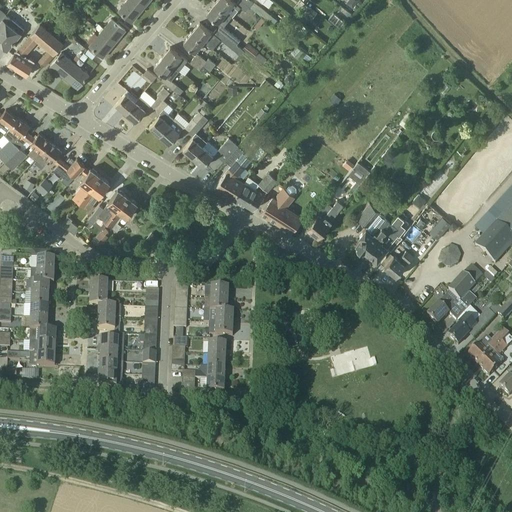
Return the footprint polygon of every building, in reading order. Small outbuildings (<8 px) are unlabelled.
[(126,0),(117,10),(131,22),(143,8),(132,0),(126,0)] [(132,0),(143,8),(149,0),(132,0)] [(233,17),(240,7),(245,11),(249,6),(241,0),(238,0),(235,3),(230,0),(216,0),(215,3),(232,16),(233,17)] [(232,16),(215,3),(206,13),(219,23),(216,28),(237,44),(240,40),(223,27),(232,16)] [(309,6),(303,13),(311,20),(317,12),(309,6)] [(344,22),(333,13),(328,20),(339,29),(344,22)] [(0,44),(6,50),(23,29),(5,14),(0,21),(0,44)] [(111,18),(103,28),(100,32),(114,43),(125,30),(111,18)] [(212,33),(199,22),(191,32),(203,42),(213,49),(220,40),(233,49),(237,44),(216,28),(212,33)] [(47,50),(37,61),(43,66),(53,55),(63,43),(40,23),(30,35),(14,52),(7,64),(25,75),(32,63),(24,58),(38,42),(47,50)] [(103,57),(107,52),(114,43),(100,32),(89,46),(103,57)] [(183,43),(195,52),(203,42),(191,32),(183,43)] [(242,48),(247,52),(253,57),(257,52),(258,51),(247,43),(246,43),(242,48)] [(170,47),(162,57),(174,66),(179,70),(187,60),(170,47)] [(95,55),(92,52),(88,50),(85,54),(92,59),(95,55)] [(75,63),(62,52),(50,66),(63,77),(75,63)] [(208,69),(210,71),(215,63),(208,58),(206,61),(196,54),(193,58),(203,66),(208,69)] [(161,80),(166,84),(173,89),(173,90),(177,86),(166,76),(174,66),(162,57),(154,67),(164,76),(161,80)] [(189,63),(199,70),(203,66),(193,58),(189,63)] [(89,75),(75,63),(63,77),(77,89),(89,75)] [(204,74),(208,69),(203,66),(199,70),(204,74)] [(143,74),(152,81),(156,76),(147,69),(143,74)] [(294,80),(288,75),(283,80),(289,85),(294,80)] [(274,84),(278,87),(282,82),(278,79),(274,84)] [(151,105),(155,109),(163,100),(170,92),(164,87),(157,95),(158,96),(155,100),(151,105)] [(115,104),(125,113),(135,101),(125,92),(115,104)] [(341,99),(334,94),(329,100),(336,106),(341,99)] [(135,122),(145,111),(151,105),(140,96),(135,101),(125,113),(135,122)] [(174,119),(163,109),(167,104),(163,100),(155,109),(160,113),(155,120),(149,126),(159,136),(174,119)] [(262,108),(256,114),(261,119),(267,112),(262,108)] [(1,127),(7,131),(17,118),(6,109),(2,114),(0,111),(0,123),(2,125),(1,127)] [(199,111),(184,128),(189,132),(203,115),(200,112),(199,111)] [(203,115),(189,132),(193,135),(208,119),(203,115)] [(0,149),(0,156),(5,161),(20,147),(27,140),(30,136),(25,132),(29,126),(18,117),(17,118),(7,131),(5,134),(10,139),(0,149)] [(169,144),(183,127),(174,119),(159,136),(169,144)] [(30,136),(27,140),(31,143),(30,145),(33,147),(29,153),(36,159),(43,152),(50,142),(38,133),(34,138),(30,136)] [(193,158),(203,146),(193,137),(182,149),(193,158)] [(215,154),(220,158),(224,162),(238,146),(228,138),(218,150),(215,154)] [(203,167),(213,155),(215,154),(218,150),(208,141),(203,146),(193,158),(203,167)] [(262,147),(267,152),(273,146),(267,141),(262,147)] [(53,161),(58,165),(59,164),(62,160),(57,156),(61,151),(50,142),(43,152),(36,159),(44,166),(49,159),(52,162),(53,161)] [(20,147),(5,161),(13,169),(28,155),(24,151),(20,147)] [(69,171),(74,176),(84,166),(84,165),(77,158),(69,166),(62,160),(59,164),(58,165),(61,168),(57,173),(64,177),(69,171)] [(344,163),(342,166),(349,171),(354,165),(347,159),(344,163)] [(235,160),(213,187),(232,198),(245,182),(238,178),(240,176),(239,175),(244,168),(235,160)] [(69,196),(79,203),(100,176),(96,173),(97,172),(92,168),(92,169),(90,168),(89,170),(84,166),(74,176),(73,177),(79,183),(83,185),(77,193),(74,190),(69,196)] [(267,172),(258,183),(268,191),(277,180),(267,172)] [(89,211),(93,204),(90,202),(95,194),(99,197),(109,183),(100,176),(79,203),(89,211)] [(44,195),(53,185),(45,178),(36,188),(44,195)] [(31,190),(35,184),(27,179),(23,186),(31,190)] [(252,210),(252,209),(265,194),(245,182),(232,198),(252,210)] [(287,207),(295,197),(293,196),(296,192),(296,188),(293,185),(289,186),(285,189),(282,187),(274,197),(272,196),(259,212),(291,233),(304,218),(287,207)] [(479,240),(496,222),(511,236),(511,186),(487,213),(471,232),(479,240)] [(97,217),(107,224),(128,197),(123,193),(123,192),(121,190),(120,190),(118,189),(97,217)] [(30,197),(34,201),(39,196),(35,192),(30,197)] [(344,205),(343,205),(337,200),(336,201),(330,196),(316,214),(318,215),(308,228),(318,236),(331,221),(344,205)] [(133,200),(132,200),(128,197),(107,224),(116,231),(121,225),(117,221),(123,214),(127,217),(137,204),(135,202),(135,201),(133,200)] [(52,211),(60,203),(54,198),(47,206),(52,211)] [(363,249),(368,253),(380,239),(386,231),(393,222),(385,217),(381,222),(378,219),(382,215),(379,213),(381,211),(369,202),(356,217),(368,227),(370,224),(376,229),(373,233),(366,227),(358,236),(361,238),(356,243),(357,244),(358,249),(363,249)] [(387,248),(391,251),(405,233),(397,227),(404,219),(402,217),(404,216),(401,214),(400,215),(399,215),(393,222),(386,231),(380,239),(368,253),(376,260),(387,248)] [(74,234),(76,232),(79,228),(71,221),(72,220),(68,216),(61,223),(74,234)] [(451,224),(443,217),(430,233),(438,239),(451,224)] [(420,219),(416,224),(421,228),(425,223),(420,219)] [(495,264),(511,244),(511,236),(496,222),(479,240),(474,245),(495,264)] [(105,234),(108,231),(104,227),(96,236),(103,243),(108,237),(105,234)] [(151,246),(158,238),(152,232),(145,240),(151,246)] [(155,247),(151,251),(157,256),(160,252),(155,247)] [(407,264),(413,257),(406,250),(399,259),(393,254),(383,266),(397,277),(407,265),(405,265),(407,263),(407,264)] [(13,269),(13,266),(13,258),(0,258),(0,268),(13,269)] [(54,259),(36,258),(36,270),(54,271),(54,259)] [(473,267),(449,292),(461,303),(484,278),(473,267)] [(53,283),(54,271),(36,270),(35,281),(36,281),(36,282),(49,282),(49,283),(53,283)] [(49,283),(49,282),(36,282),(36,281),(35,281),(31,281),(31,294),(49,294),(49,283)] [(90,293),(108,294),(108,282),(90,281),(90,293)] [(174,297),(187,298),(188,285),(175,285),(174,297)] [(210,286),(210,299),(228,299),(228,287),(210,286)] [(449,292),(438,303),(427,315),(437,326),(448,313),(456,321),(467,310),(461,303),(449,292)] [(89,306),(98,306),(98,305),(107,306),(108,294),(90,293),(89,306)] [(48,307),(49,294),(31,294),(30,306),(48,307)] [(145,307),(157,308),(158,302),(158,296),(145,295),(145,302),(145,307)] [(187,309),(187,298),(174,297),(174,309),(187,309)] [(496,313),(497,314),(503,321),(511,312),(511,298),(501,308),(496,313)] [(210,299),(209,311),(215,311),(227,312),(227,311),(228,299),(210,299)] [(490,311),(488,309),(474,324),(466,316),(459,324),(460,325),(449,336),(458,346),(470,335),(477,327),(480,331),(487,324),(497,314),(496,313),(501,308),(497,304),(490,311)] [(116,306),(107,306),(98,305),(98,306),(98,317),(120,318),(120,306),(116,306)] [(30,318),(48,319),(48,307),(30,306),(30,318)] [(157,314),(157,308),(145,307),(144,314),(144,320),(157,320),(157,314)] [(312,325),(309,308),(293,311),(296,328),(312,325)] [(186,322),(187,309),(174,309),(173,322),(186,322)] [(227,312),(215,311),(209,311),(209,323),(232,324),(233,311),(227,311),(227,312)] [(114,334),(119,335),(120,318),(98,317),(97,330),(114,330),(114,334)] [(47,330),(48,319),(30,318),(29,330),(47,331),(47,330)] [(144,320),(144,335),(156,336),(157,320),(144,320)] [(232,336),(232,324),(209,323),(208,335),(232,336)] [(478,366),(493,351),(509,335),(503,329),(492,341),(487,335),(468,354),(478,366)] [(47,330),(47,331),(29,330),(29,342),(37,342),(55,343),(56,330),(47,330)] [(113,334),(112,338),(101,338),(100,350),(123,351),(124,335),(119,335),(114,334),(113,334)] [(511,337),(509,335),(493,351),(478,366),(489,376),(500,366),(496,361),(499,358),(498,357),(511,341),(511,337)] [(37,354),(55,355),(55,343),(37,342),(37,354)] [(208,343),(208,355),(225,356),(225,343),(208,343)] [(100,362),(123,363),(123,351),(100,350),(100,362)] [(155,364),(155,352),(143,352),(142,364),(155,364)] [(54,367),(55,355),(37,354),(19,353),(7,353),(7,359),(19,359),(19,358),(29,359),(29,366),(54,367)] [(172,354),(171,366),(184,366),(184,354),(172,354)] [(208,355),(207,367),(224,368),(225,356),(208,355)] [(116,375),(122,375),(123,363),(100,362),(99,374),(116,375)] [(142,376),(154,377),(155,364),(142,364),(142,376)] [(184,366),(171,366),(171,372),(182,372),(182,378),(194,378),(195,372),(184,372),(184,366)] [(511,366),(506,373),(509,376),(498,386),(508,396),(511,392),(511,366)] [(224,380),(224,368),(207,367),(206,379),(224,380)] [(116,375),(99,374),(98,386),(116,387),(116,375)] [(154,386),(154,377),(142,376),(141,382),(148,383),(147,386),(154,386)] [(182,378),(181,400),(181,402),(193,402),(194,378),(182,378)] [(223,392),(224,380),(206,379),(206,391),(223,392)]
